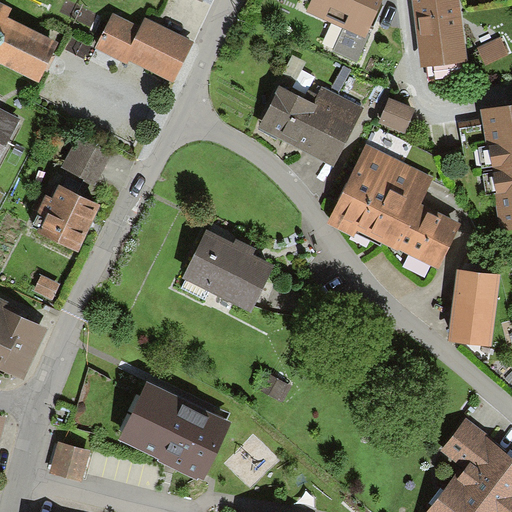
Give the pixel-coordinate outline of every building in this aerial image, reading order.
[(311,0),(308,10),(360,31),(373,0),(311,0)] [(460,0),(412,0),(421,60),(468,54),(460,0)] [(9,6),(0,1),(0,57),(36,76),(55,37),(6,12),(9,6)] [(190,38),(142,14),(138,22),(111,8),(92,46),(125,63),(127,58),(169,79),(190,38)] [(498,35),(477,45),(485,63),(506,53),(498,35)] [(258,125),(333,160),(360,102),(322,85),(315,99),(278,82),(258,125)] [(413,106),(389,96),(378,121),(401,131),(413,106)] [(511,99),(480,105),(500,224),(511,221),(511,99)] [(0,161),(21,117),(0,107),(0,161)] [(432,174),(364,141),(326,219),(351,232),(353,228),(434,267),(457,220),(419,202),(432,174)] [(80,143),(60,185),(90,199),(110,157),(80,143)] [(48,195),(32,230),(77,251),(99,204),(90,199),(60,185),(54,198),(48,195)] [(276,259),(208,225),(184,271),(252,305),(276,259)] [(496,267),(458,262),(450,333),(488,337),(496,267)] [(60,283),(42,274),(33,293),(51,302),(60,283)] [(48,327),(0,303),(0,378),(4,370),(22,379),(48,327)] [(222,424),(145,388),(121,438),(198,474),(222,424)] [(509,511),(511,509),(511,453),(465,417),(442,446),(462,461),(421,511),(509,511)] [(257,432),(227,461),(253,487),(282,459),(257,432)] [(86,446),(57,437),(46,471),(75,480),(86,446)]
